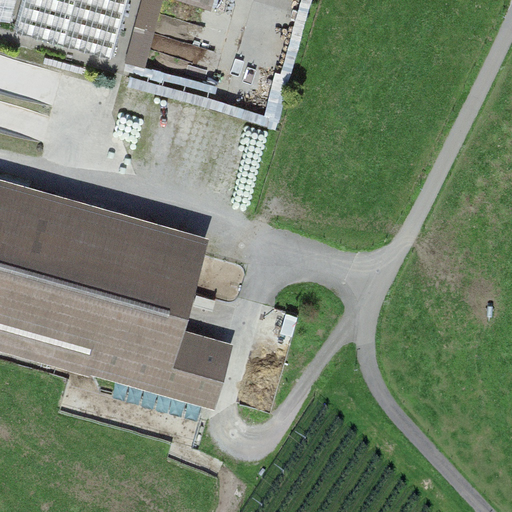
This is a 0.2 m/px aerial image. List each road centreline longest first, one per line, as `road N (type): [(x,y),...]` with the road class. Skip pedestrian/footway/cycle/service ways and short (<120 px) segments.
road 1 (unclassified): [(511,22),(362,313),(367,357),(386,401),(489,511)]
road 2 (track): [(224,417),(199,411),(182,449),(225,473),(222,511)]
